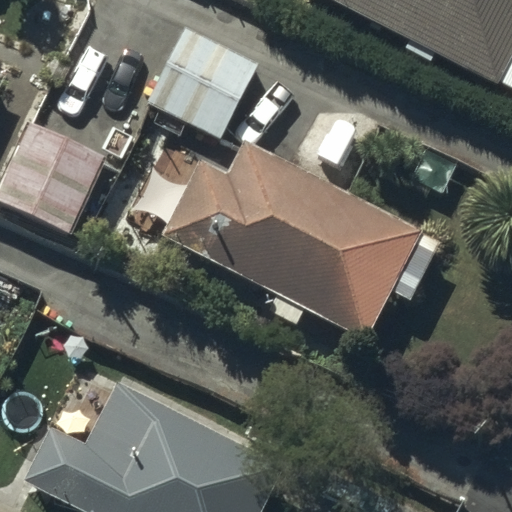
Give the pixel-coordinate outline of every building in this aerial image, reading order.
[(511,0),(302,0),(511,109),(511,0)] [(258,78),(189,43),(153,114),(222,149),(258,78)] [(106,172),(31,135),(0,199),(0,212),(70,246),(106,172)] [(426,251),(249,163),(233,193),(202,178),(163,254),(280,313),(273,326),(297,338),(304,323),(373,358),(426,251)] [(241,511),(261,473),(123,403),(92,464),(67,451),(39,505),(53,511),(241,511)]
